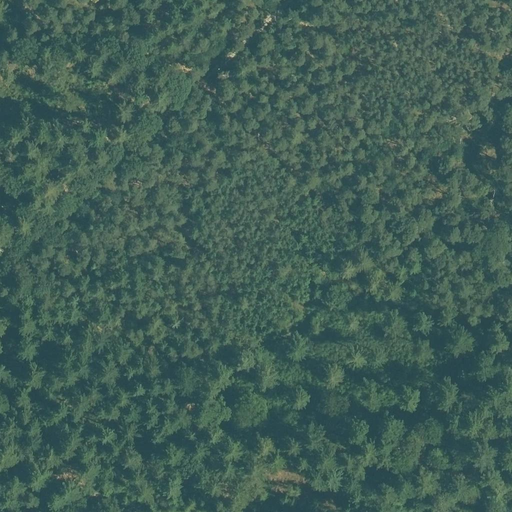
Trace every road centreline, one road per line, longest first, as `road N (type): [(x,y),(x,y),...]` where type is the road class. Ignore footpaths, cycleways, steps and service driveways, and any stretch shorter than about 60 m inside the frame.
road 1 (track): [(202,76),(403,298),(511,324)]
road 2 (track): [(202,76),(28,232),(0,276)]
road 3 (track): [(0,52),(146,45),(202,76)]
